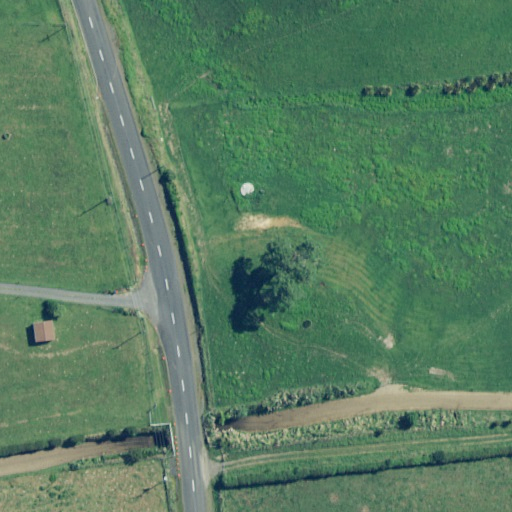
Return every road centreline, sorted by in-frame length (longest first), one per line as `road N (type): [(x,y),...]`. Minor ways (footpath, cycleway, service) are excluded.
road 1 (unclassified): [(86,0),(172,304),(195,511)]
road 2 (track): [(0,295),(172,304)]
